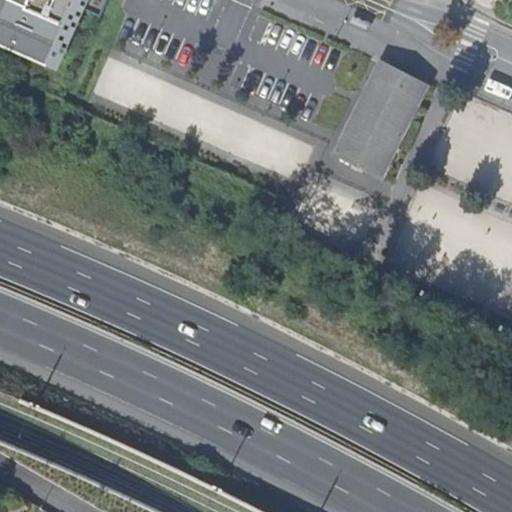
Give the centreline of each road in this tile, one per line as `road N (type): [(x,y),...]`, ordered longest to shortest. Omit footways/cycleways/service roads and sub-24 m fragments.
road 1 (motorway): [(511,501),(215,345),(0,250)]
road 2 (motorway): [(0,315),(406,511)]
road 3 (residential): [(369,0),(511,62)]
